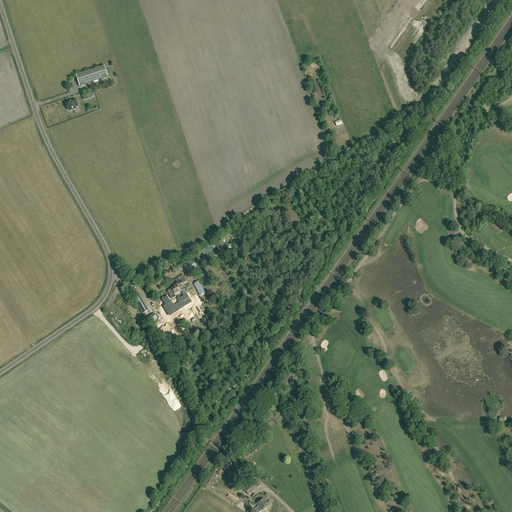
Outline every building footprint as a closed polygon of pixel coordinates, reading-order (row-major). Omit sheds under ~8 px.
[(76,76),(77,81),(79,87),(108,78),(104,66),(76,76)] [(73,108),(75,108),(78,107),(75,100),(65,103),(68,110),(69,110),(70,111),(74,110),(73,108)] [(193,261),(184,267),(187,273),(197,267),(193,261)] [(178,283),(174,285),(175,287),(171,289),(171,290),(168,292),(172,299),(176,297),(175,295),(181,291),(180,289),(184,286),(183,284),(186,281),(183,275),(176,279),(178,283)] [(200,296),(205,293),(199,282),(193,285),(200,296)] [(171,305),(166,296),(159,301),(170,316),(195,301),(191,294),(171,305)] [(134,298),(140,309),(143,314),(148,311),(145,306),(139,295),(134,298)] [(275,414),(272,412),(271,414),(270,414),(266,420),(265,421),(261,424),(264,428),(267,425),(267,423),(268,421),(269,422),(274,416),(273,416),(275,414)] [(225,471),(232,465),(229,461),(222,468),(225,471)] [(243,478),(249,472),(246,469),(239,475),(243,478)] [(248,495),(261,485),(254,479),(243,487),(248,495)] [(256,511),(260,511),(269,506),(263,498),(256,504),(258,507),(254,510),(256,511)]
